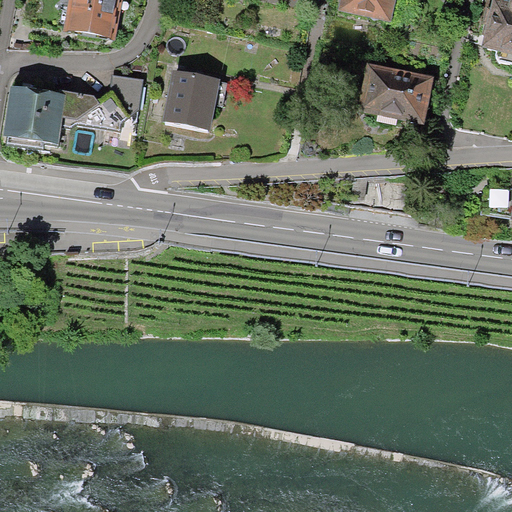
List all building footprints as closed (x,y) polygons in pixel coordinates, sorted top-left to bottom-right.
[(117,39),(122,0),(69,0),(65,32),(117,39)] [(391,24),(397,0),(343,0),(341,11),(391,24)] [(511,8),(492,4),(482,49),(511,55),(511,8)] [(422,127),(431,81),(367,69),(358,115),(422,127)] [(208,126),(218,81),(175,72),(165,117),(208,126)] [(0,146),(56,152),(58,134),(128,142),(132,115),(139,111),(142,84),(109,80),(106,100),(96,106),(89,98),(57,95),(56,100),(6,93),(0,146)]
